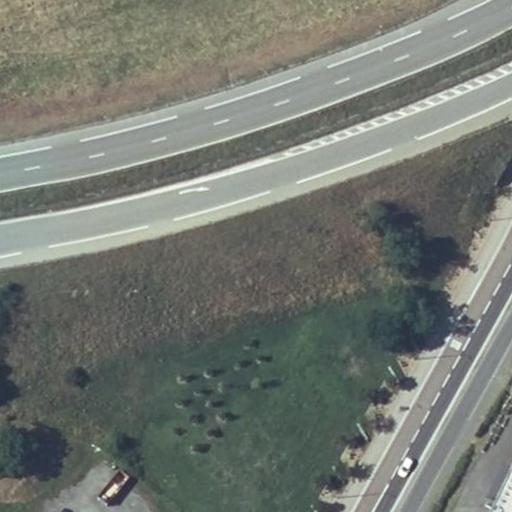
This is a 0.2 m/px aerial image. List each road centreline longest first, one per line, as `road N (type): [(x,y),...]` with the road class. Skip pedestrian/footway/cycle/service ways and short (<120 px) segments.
road 1 (primary): [(511,12),(341,83),(193,130),(0,174)]
road 2 (primary): [(0,240),(313,165),(511,93)]
road 3 (secondary): [(511,273),(377,511)]
road 4 (secondary): [(407,511),(511,326)]
